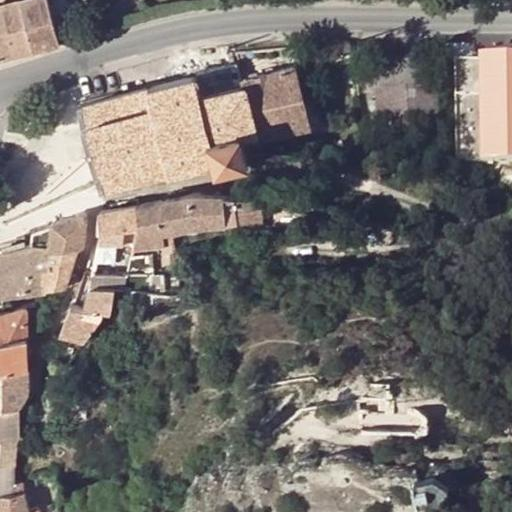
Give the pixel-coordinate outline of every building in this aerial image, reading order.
[(0,62),(36,53),(22,0),(19,0),(0,4),(0,62)] [(61,46),(58,35),(56,25),(49,0),(22,0),(36,53),(61,46)] [(63,23),(56,25),(58,35),(65,33),(63,23)] [(511,58),(454,58),(457,160),(511,161),(511,58)] [(243,138),(258,135),(247,85),(244,86),(242,80),(239,65),(237,66),(79,106),(85,128),(95,166),(99,181),(102,194),(120,189),(152,181),(183,174),(215,167),(217,174),(250,166),(249,164),(248,159),(243,138)] [(247,85),(258,135),(243,138),(248,159),(259,157),(259,155),(311,144),(314,144),(310,128),(295,67),(242,80),(244,86),(247,85)] [(377,97),(379,132),(439,128),(437,94),(377,97)] [(196,227),(237,224),(237,223),(235,197),(195,194),(183,197),(171,199),(174,233),(196,227)] [(261,200),(235,197),(237,223),(243,223),(261,214),(261,200)] [(174,243),(174,233),(171,199),(168,200),(159,202),(155,202),(146,204),(136,206),(138,228),(136,229),(134,245),(133,247),(174,243)] [(100,232),(98,242),(123,244),(125,230),(136,229),(138,228),(136,206),(99,212),(100,232)] [(54,223),(33,230),(33,234),(32,243),(52,245),(51,250),(77,248),(84,242),(87,217),(86,216),(85,214),(84,213),(82,212),(81,212),(80,212),(78,212),(77,214),(76,215),(75,216),(75,218),(53,222),(54,223)] [(136,229),(125,230),(123,244),(134,245),(136,229)] [(52,245),(32,243),(26,244),(24,237),(16,239),(16,242),(17,247),(2,252),(0,268),(0,287),(0,292),(0,293),(1,294),(1,295),(2,295),(3,296),(4,296),(47,289),(51,250),(52,245)] [(77,248),(51,250),(47,289),(64,288),(77,249),(77,248)] [(126,277),(127,277),(127,274),(128,262),(112,261),(110,275),(126,277)] [(92,275),(85,310),(103,312),(111,312),(114,288),(125,289),(126,277),(110,275),(93,273),(92,275)] [(0,340),(27,338),(26,309),(26,305),(0,312),(0,340)] [(103,312),(85,310),(74,308),(71,307),(61,334),(83,341),(103,315),(103,312)] [(61,334),(59,343),(79,348),(83,341),(61,334)] [(0,372),(28,367),(27,338),(0,340),(0,372)] [(0,408),(17,408),(29,391),(28,367),(0,372),(0,408)] [(0,437),(17,436),(17,408),(0,408),(0,437)] [(0,463),(15,463),(17,436),(0,437),(0,463)] [(0,463),(0,492),(15,492),(15,482),(15,463),(0,463)] [(35,476),(38,486),(43,485),(45,482),(43,476),(40,475),(35,476)] [(433,475),(412,479),(417,501),(438,496),(447,485),(433,475)] [(21,511),(21,510),(30,508),(23,481),(15,482),(15,492),(0,492),(0,511),(4,511),(19,511),(21,511)]
